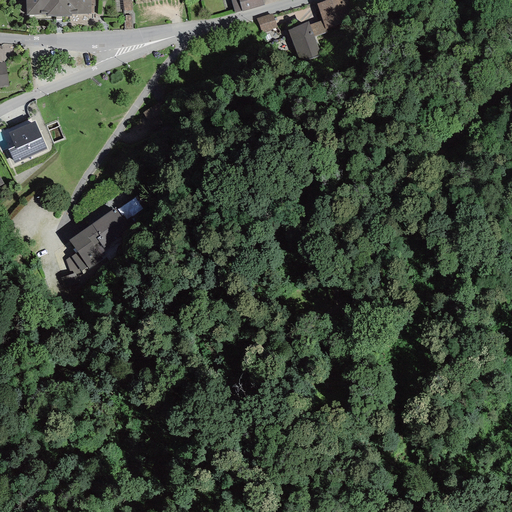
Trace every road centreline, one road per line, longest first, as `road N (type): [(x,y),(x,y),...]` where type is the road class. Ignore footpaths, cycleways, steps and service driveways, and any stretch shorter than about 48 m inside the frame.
road 1 (residential): [(192,31),(0,113)]
road 2 (unclassified): [(192,31),(122,40),(0,38)]
road 3 (unclassified): [(309,0),(192,31)]
